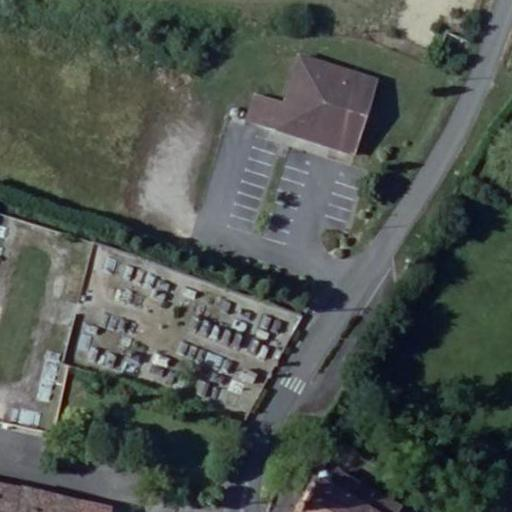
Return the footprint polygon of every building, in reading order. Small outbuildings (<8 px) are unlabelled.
[(345,153),(366,78),(295,59),(282,107),(253,99),(245,125),(345,153)] [(378,82),(366,78),(345,153),(357,156),(378,82)] [(78,330),(78,353),(90,352),(90,330),(78,330)] [(322,487),(316,488),(303,511),(395,511),(341,477),(336,482),(330,476),(323,480),(322,487)] [(511,511),(511,489),(493,511),(511,511)] [(11,511),(14,496),(0,493),(0,511),(11,511)] [(14,496),(11,511),(80,511),(81,511),(14,496)]
